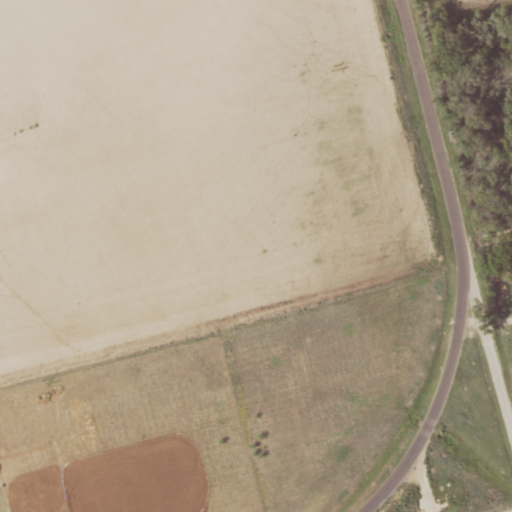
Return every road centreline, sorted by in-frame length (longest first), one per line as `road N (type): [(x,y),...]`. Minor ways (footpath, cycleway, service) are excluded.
road 1 (tertiary): [(455,348),(464,222),(405,0)]
road 2 (tertiary): [(363,511),(396,482),(430,424),(455,348)]
road 3 (residential): [(511,406),(464,222)]
